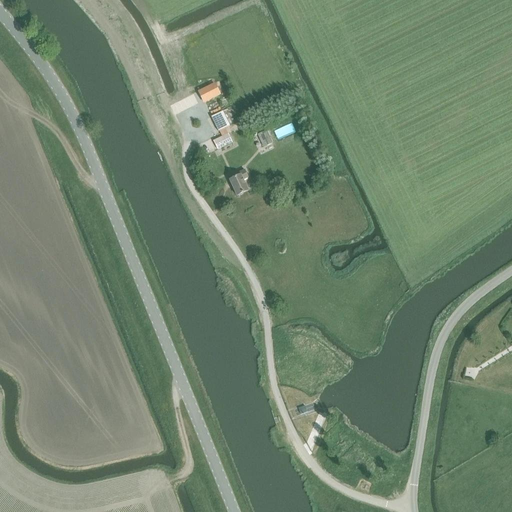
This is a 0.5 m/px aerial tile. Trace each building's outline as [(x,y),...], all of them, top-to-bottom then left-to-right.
[(219,132),(230,126),(223,112),(211,117),(219,132)] [(233,143),(228,133),(213,141),(217,150),(233,143)] [(248,177),(245,170),(239,172),(241,175),(230,181),(237,196),(249,191),(244,180),(248,177)] [(201,176),(205,184),(210,181),(206,174),(201,176)] [(301,415),(307,412),(305,406),(298,409),(301,415)]
